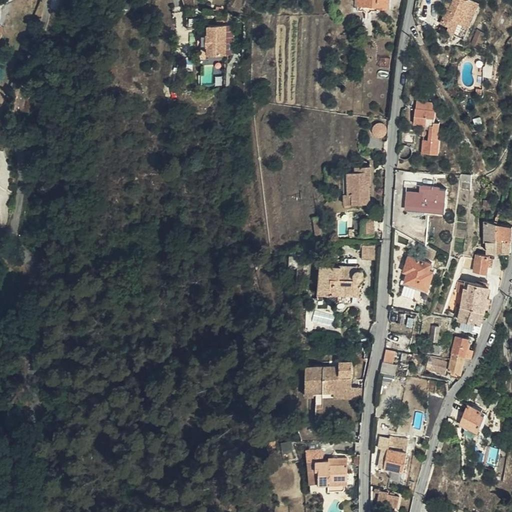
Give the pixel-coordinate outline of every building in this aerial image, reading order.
[(355,0),(355,4),(359,4),(359,12),(380,13),(380,10),(390,10),(390,0),(355,0)] [(452,10),(449,9),(444,24),(451,27),(449,32),(466,40),(482,2),(475,0),(455,0),(455,3),(452,10)] [(446,8),(449,9),(452,10),(455,3),(449,1),(446,8)] [(208,26),(207,47),(204,47),(203,47),(202,48),(201,49),(200,51),(200,52),(199,54),(200,55),(200,57),(201,58),(203,59),(204,60),(205,60),(206,60),(206,61),(214,61),(215,51),(215,42),(213,42),(213,31),(215,31),(215,22),(207,22),(208,10),(194,10),(194,26),(208,26)] [(232,51),(232,23),(215,22),(215,31),(213,31),(213,42),(215,42),(215,51),(232,51)] [(417,122),(428,124),(433,124),(431,138),(426,138),(424,152),(440,154),(443,139),(440,138),(442,123),(437,122),(438,109),(435,101),(421,99),(417,122)] [(371,180),(376,179),(376,170),(360,169),(360,175),(352,176),(353,197),(349,197),(350,207),(356,207),(374,207),(374,186),(371,186),(371,180)] [(475,172),(464,171),(464,180),(474,181),(475,172)] [(448,207),(449,188),(437,187),(436,185),(427,184),(425,196),(412,196),(412,206),(448,207)] [(379,241),(378,226),(369,227),(369,241),(379,241)] [(505,256),(504,230),(490,229),(490,249),(493,249),(494,256),(505,256)] [(383,260),(383,248),(366,249),(366,262),(383,260)] [(414,266),(412,270),(410,278),(432,286),(439,268),(434,266),(436,261),(414,253),(410,264),(414,266)] [(483,261),(483,269),(483,277),(497,277),(497,271),(496,270),(496,261),(483,261)] [(346,275),(346,269),(325,268),(323,297),(345,298),(345,293),(366,294),(367,281),(363,275),(346,275)] [(483,287),(478,286),(473,290),(470,292),(469,296),(481,298),(483,287)] [(495,290),(483,287),(481,298),(493,300),(495,290)] [(481,298),(469,296),(467,309),(490,313),(492,307),(493,300),(481,298)] [(490,313),(467,309),(464,321),(470,323),(468,331),(479,333),(481,325),(486,326),(490,313)] [(456,360),(469,363),(473,341),(460,339),(456,360)] [(430,357),(428,372),(445,375),(448,361),(430,357)] [(466,376),(469,363),(456,360),(454,373),(456,373),(455,378),(463,379),(464,376),(466,376)] [(343,363),(343,373),(352,373),(352,363),(343,363)] [(360,388),(340,388),(340,393),(349,393),(349,399),(360,399),(360,388)] [(439,398),(429,420),(441,425),(450,404),(439,398)] [(470,403),(465,400),(457,414),(460,421),(461,422),(470,403)] [(487,411),(470,403),(461,422),(480,431),(488,414),(486,413),(487,411)] [(414,453),(397,450),(393,470),(410,473),(414,453)] [(358,467),(358,461),(339,461),(339,464),(326,463),(326,476),(330,476),(330,490),(339,490),(340,496),(357,496),(357,495),(358,467)] [(326,476),(326,463),(319,463),(322,490),(330,490),(330,476),(326,476)] [(399,492),(390,490),(387,503),(407,508),(409,497),(398,494),(399,492)]
